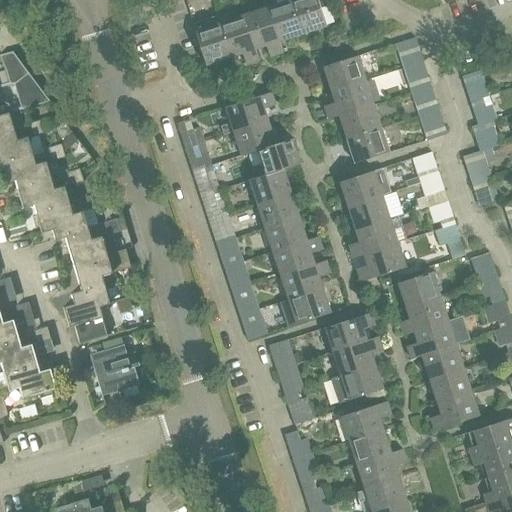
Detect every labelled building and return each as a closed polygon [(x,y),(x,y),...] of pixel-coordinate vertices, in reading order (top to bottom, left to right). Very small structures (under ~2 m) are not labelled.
[(303,35),(291,0),(265,0),(268,8),(279,42),(280,42),(303,35)] [(291,0),(303,35),(327,27),(318,0),(291,0)] [(268,8),(244,16),(255,50),(256,50),(267,46),(271,57),(284,53),(280,42),(279,42),(268,8)] [(207,66),(231,58),(221,24),(221,23),(219,16),(194,24),(196,32),(207,66)] [(244,16),(221,23),(221,24),(231,58),(243,54),(247,65),(260,61),(256,50),(255,50),(244,16)] [(405,68),(406,70),(423,64),(420,53),(409,57),(412,66),(405,68)] [(22,111),(49,103),(12,54),(0,57),(0,58),(11,86),(15,86),(22,111)] [(367,81),(359,57),(325,68),(333,93),(367,81)] [(481,72),(463,78),(463,79),(464,78),(467,88),(477,84),(474,75),(482,72),(481,72)] [(413,92),(413,93),(431,88),(428,77),(417,81),(420,90),(413,92)] [(367,81),(333,93),(336,104),(325,107),(330,120),(341,116),(375,105),(367,81)] [(227,108),(235,133),(270,121),(266,110),(277,106),(272,93),(227,108)] [(489,96),(470,102),(471,103),(471,102),(475,112),(485,108),(482,99),(490,96),(489,96)] [(421,116),(421,117),(439,112),(436,101),(425,105),(428,114),(421,116)] [(341,116),(348,140),(383,129),(375,105),(341,116)] [(0,135),(12,132),(6,114),(0,115),(0,135)] [(197,118),(179,124),(182,134),(193,131),(190,121),(197,119),(197,118)] [(497,120),(472,128),(473,128),(474,128),(477,138),(488,134),(484,125),(497,120)] [(41,121),(28,125),(32,137),(45,133),(41,121)] [(243,156),(260,151),(277,145),(270,121),(235,133),(243,156)] [(429,141),(447,136),(444,125),(433,129),(436,138),(429,140),(429,141)] [(391,153),(383,129),(348,140),(356,164),(391,153)] [(0,165),(30,157),(25,139),(15,142),(12,132),(0,135),(0,165)] [(294,140),(277,145),(260,151),(268,176),(286,170),(302,165),(294,140)] [(204,142),(187,148),(190,158),(201,155),(198,145),(205,143),(204,142)] [(63,158),(60,145),(47,149),(50,162),(63,158)] [(500,146),(481,152),(463,158),(464,159),(465,158),(468,168),(478,164),(475,155),(500,147),(500,146)] [(13,182),(16,191),(49,181),(43,163),(33,166),(30,157),(0,165),(0,175),(3,185),(13,182)] [(220,191),(212,167),(212,166),(195,172),(198,182),(203,197),(220,191)] [(421,183),(422,184),(439,178),(436,168),(425,171),(428,181),(421,183)] [(78,170),(65,174),(69,186),(82,183),(78,170)] [(251,181),(259,206),(293,194),(286,170),(268,176),(251,181)] [(341,183),(349,208),(383,196),(375,172),(341,183)] [(490,176),(471,182),(472,183),(472,182),(475,192),(486,188),(483,179),(491,176),(490,176)] [(31,206),(34,216),(67,206),(62,188),(51,191),(49,181),(16,191),(21,209),(31,206)] [(220,191),(203,197),(206,207),(210,221),(228,215),(220,191)] [(429,207),(429,208),(447,202),(444,191),(433,195),(436,204),(429,207)] [(301,218),(293,194),(259,206),(267,229),(301,218)] [(87,211),(100,207),(97,195),(84,198),(87,211)] [(391,220),(383,196),(349,208),(357,231),(391,220)] [(53,241),(63,238),(86,231),(80,212),(70,215),(67,206),(34,216),(39,234),(50,231),(53,241)] [(228,215),(210,221),(214,231),(224,227),(221,218),(228,216),(228,215)] [(437,230),(437,232),(455,226),(452,215),(441,219),(444,228),(437,230)] [(309,242),(309,241),(301,218),(267,229),(274,253),(309,242)] [(103,224),(106,236),(119,232),(115,220),(103,224)] [(354,259),(365,256),(366,255),(399,244),(391,220),(357,231),(361,243),(350,247),(354,259)] [(89,241),(86,231),(63,238),(71,266),(104,256),(99,238),(89,241)] [(309,242),(274,253),(282,277),(316,266),(317,265),(313,254),(324,250),(320,237),(309,241),(309,242)] [(236,239),(219,245),(222,255),(233,251),(230,242),(237,240),(236,239)] [(452,254),(465,250),(464,249),(463,249),(460,239),(449,243),(452,253),(452,254)] [(362,283),(379,278),(407,269),(399,244),(366,255),(365,256),(369,267),(358,270),(362,283)] [(99,277),(110,274),(129,268),(123,250),(104,256),(71,266),(79,292),(79,293),(102,287),(99,277)] [(290,301),(324,290),(321,278),(332,274),(328,261),(317,265),(316,266),(282,277),(290,301)] [(226,269),(234,293),(254,286),(246,262),(226,269)] [(480,285),(499,279),(499,278),(498,278),(495,269),(484,273),(487,282),(480,284),(480,285)] [(408,308),(442,297),(434,273),(400,284),(408,308)] [(8,279),(0,281),(0,294),(12,291),(8,279)] [(237,303),(242,316),(259,311),(262,310),(254,286),(234,293),(237,303)] [(61,309),(64,319),(67,328),(75,326),(80,342),(105,335),(100,318),(97,308),(107,305),(102,287),(79,293),(79,292),(69,295),(72,306),(61,309)] [(298,325),(323,317),(332,314),(324,290),(290,301),(298,325)] [(488,309),(507,303),(507,302),(506,302),(503,293),(492,296),(495,306),(488,308),(488,309)] [(442,297),(408,308),(411,320),(401,324),(405,336),(416,333),(416,332),(450,321),(442,297)] [(131,311),(127,299),(114,302),(118,315),(131,311)] [(18,320),(31,316),(27,303),(14,307),(18,320)] [(259,311),(242,316),(245,326),(256,323),(253,314),(260,311),(259,311)] [(372,314),(327,329),(335,353),(368,342),(369,341),(365,330),(376,327),(372,314)] [(496,334),(511,328),(511,320),(511,317),(500,321),(503,330),(496,333),(496,334)] [(0,344),(16,340),(11,321),(0,324),(0,323),(0,344)] [(416,332),(416,333),(419,344),(408,347),(412,360),(424,357),(458,345),(450,321),(416,332)] [(45,328),(35,331),(33,332),(36,344),(49,341),(45,328)] [(335,353),(343,377),(377,366),(373,354),(384,350),(380,338),(369,341),(368,342),(335,353)] [(0,368),(1,374),(34,364),(29,346),(19,349),(16,340),(0,344),(0,368)] [(288,341),(271,347),(274,357),(285,353),(282,344),(289,342),(288,341)] [(504,357),(511,354),(511,342),(507,344),(511,354),(503,356),(504,357)] [(458,345),(424,357),(431,380),(466,369),(458,345)] [(91,366),(100,394),(137,383),(132,368),(137,366),(133,353),(125,356),(122,346),(99,353),(102,362),(91,366)] [(37,373),(34,364),(1,374),(7,392),(17,389),(20,399),(53,390),(48,370),(37,373)] [(279,371),(287,395),(304,389),(306,388),(299,365),(279,371)] [(343,377),(350,401),(385,390),(377,366),(343,377)] [(466,369),(431,380),(439,404),(473,393),(466,369)] [(304,389),(287,395),(286,395),(290,405),(301,402),(298,392),(304,390),(304,389)] [(432,419),(436,432),(481,417),(473,393),(439,404),(443,415),(432,419)] [(341,418),(343,417),(351,442),(385,431),(381,419),(392,416),(388,403),(347,416),(344,410),(339,411),(341,418)] [(511,419),(485,428),(474,432),(479,446),(469,450),(472,459),(511,446),(511,435),(510,431),(511,430),(511,419)] [(385,431),(351,442),(359,466),(392,455),(393,454),(385,431)] [(299,432),(286,436),(286,437),(287,436),(290,446),(301,443),(297,433),(299,433),(299,432)] [(511,446),(472,459),(475,468),(485,465),(490,479),(511,471),(511,446)] [(392,455),(359,466),(366,490),(401,479),(397,467),(408,464),(404,451),(393,454),(392,455)] [(313,454),(293,460),(294,461),(295,461),(298,470),(309,467),(305,457),(313,455),(313,454)] [(511,471),(490,479),(494,493),(484,496),(487,505),(511,496),(511,471)] [(320,477),(301,483),(301,485),(302,484),(306,494),(316,491),(313,481),(321,478),(320,477)] [(401,479),(366,490),(373,511),(379,511),(408,503),(401,479)] [(106,506),(119,502),(115,489),(103,493),(106,506)] [(511,511),(511,496),(487,505),(489,511),(496,511),(501,511),(500,511),(511,511)] [(100,511),(99,507),(89,510),(85,500),(53,509),(53,511),(100,511)] [(328,501),(309,507),(309,509),(310,508),(311,511),(323,511),(321,505),(329,502),(328,501)] [(411,511),(408,503),(379,511),(411,511)]
